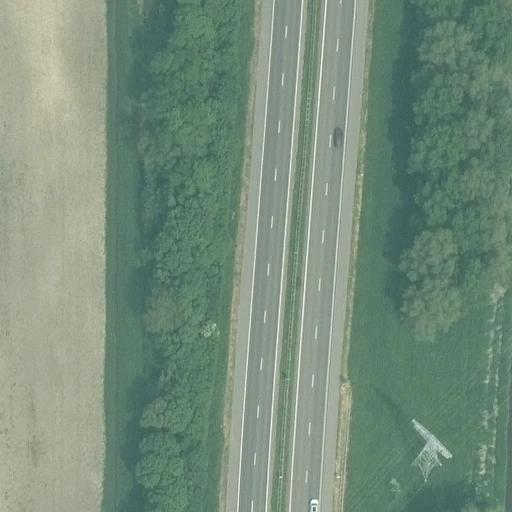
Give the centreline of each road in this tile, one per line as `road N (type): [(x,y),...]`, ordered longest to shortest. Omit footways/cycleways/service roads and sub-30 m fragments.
road 1 (motorway): [(288,0),(253,511)]
road 2 (motorway): [(304,511),(335,0)]
